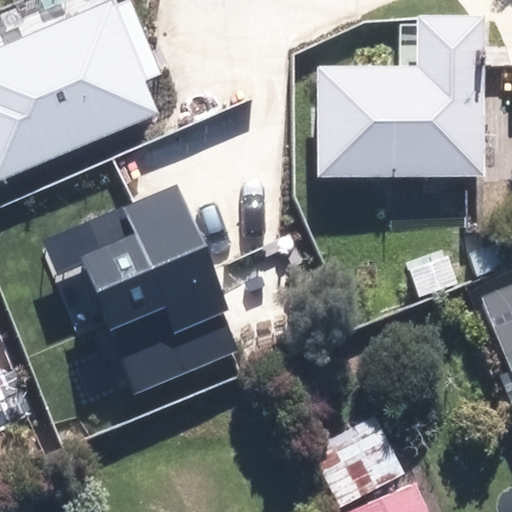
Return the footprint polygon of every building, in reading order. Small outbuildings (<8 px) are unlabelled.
[(0,178),(156,112),(142,79),(158,72),(127,0),(116,5),(113,0),(109,0),(0,46),(0,178)] [(418,67),(319,65),(318,175),(484,177),(486,16),(419,15),(419,19),(418,67)] [(246,72),(166,70),(164,165),(244,167),(246,72)] [(230,310),(176,185),(134,203),(44,241),(58,273),(82,264),(137,391),(237,348),(222,313),(230,310)] [(451,247),(404,266),(421,307),(468,288),(451,247)] [(500,382),(511,412),(511,284),(480,297),(511,377),(500,382)] [(188,404),(143,428),(164,468),(209,444),(188,404)] [(383,416),(313,444),(338,507),(408,479),(383,416)] [(431,511),(420,481),(346,510),(346,511),(431,511)]
